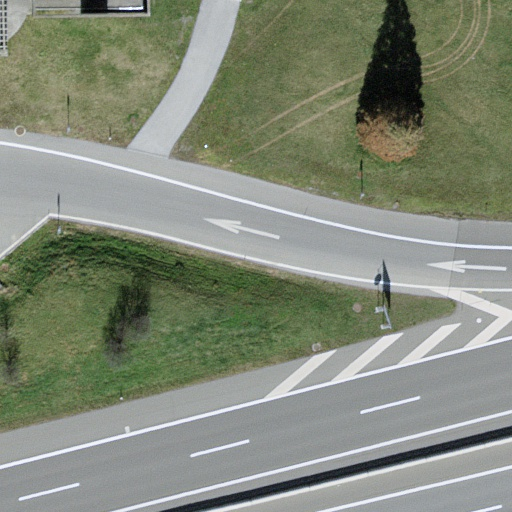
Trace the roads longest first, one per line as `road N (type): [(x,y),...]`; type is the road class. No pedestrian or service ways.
road 1 (motorway): [(511,371),(0,501)]
road 2 (motorway): [(511,266),(384,256),(39,180)]
